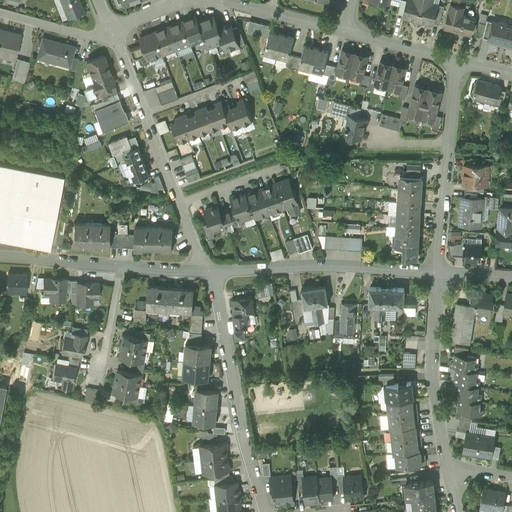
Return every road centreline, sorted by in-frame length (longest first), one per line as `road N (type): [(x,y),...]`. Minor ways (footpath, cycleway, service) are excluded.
road 1 (residential): [(207,271),(256,511)]
road 2 (residential): [(207,271),(437,271)]
road 3 (residential): [(437,271),(456,61)]
road 4 (residential): [(445,466),(430,365),(437,271)]
road 5 (residential): [(224,0),(343,31)]
road 6 (residential): [(0,256),(120,264)]
